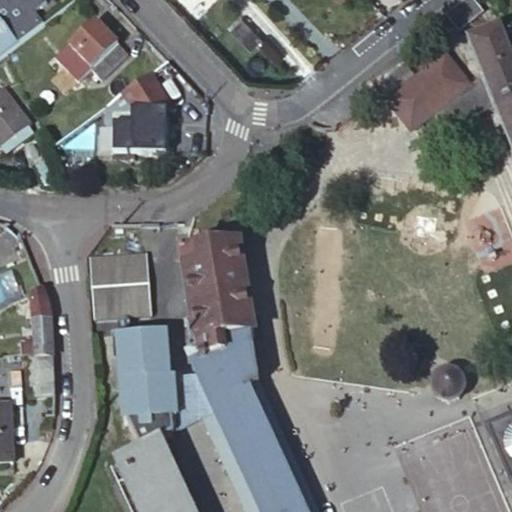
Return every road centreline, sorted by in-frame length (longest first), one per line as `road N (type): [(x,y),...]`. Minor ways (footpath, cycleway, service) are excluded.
road 1 (residential): [(53,209),(79,402),(55,481),(29,511)]
road 2 (residential): [(242,112),(229,161),(182,200),(53,209)]
road 3 (residential): [(426,0),(296,105),(242,112)]
road 4 (residential): [(242,112),(136,0)]
